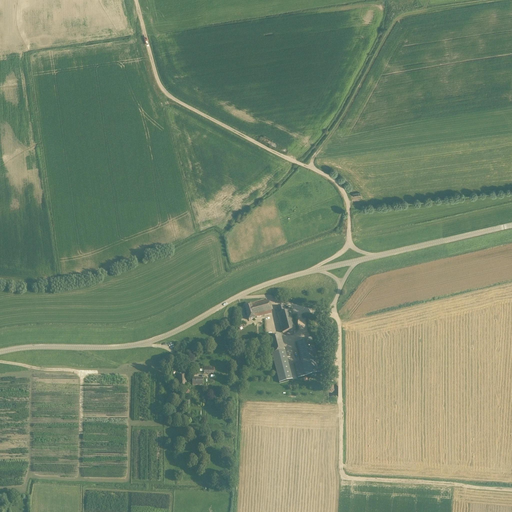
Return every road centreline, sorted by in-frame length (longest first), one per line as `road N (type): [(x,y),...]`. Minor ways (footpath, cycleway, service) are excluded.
road 1 (tertiary): [(0,352),(151,343),(251,291),(511,226)]
road 2 (track): [(137,0),(165,93),(341,187),(349,246),(314,271)]
road 3 (track): [(500,0),(402,16),(311,168)]
road 4 (unknown): [(247,293),(329,309),(351,263)]
